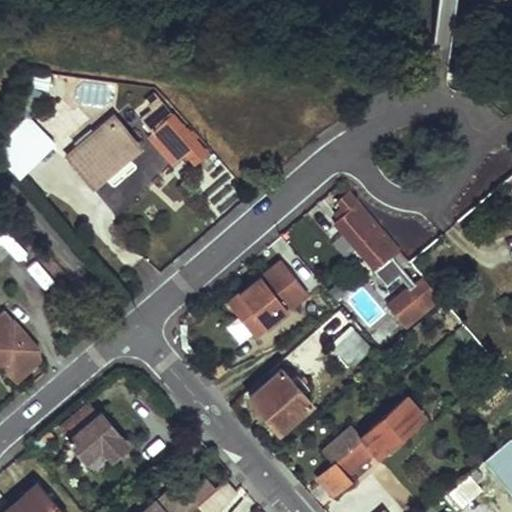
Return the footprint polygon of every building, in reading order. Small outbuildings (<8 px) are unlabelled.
[(50,73),(32,70),(28,79),(49,81),(50,73)] [(49,81),(28,79),(13,112),(30,118),(0,143),(0,147),(21,172),(54,143),(33,117),(42,91),(47,90),(49,81)] [(210,152),(155,92),(135,111),(155,132),(149,138),(172,163),(185,151),(196,163),(210,152)] [(145,143),(117,112),(71,152),(99,184),(145,143)] [(344,192),(329,204),(335,209),(329,214),(334,222),(330,225),(369,272),(367,272),(381,287),(393,278),(403,290),(383,307),(396,323),(434,291),(420,275),(412,282),(389,256),(395,251),(344,192)] [(307,295),(279,263),(227,307),(255,340),(307,295)] [(1,306),(0,306),(0,360),(7,368),(34,345),(1,306)] [(379,350),(358,326),(333,348),(353,371),(379,350)] [(39,362),(34,345),(7,368),(17,380),(39,362)] [(283,368),(252,394),(280,429),(312,401),(296,383),(302,378),(297,373),(291,378),(283,368)] [(432,381),(420,389),(424,396),(436,388),(432,381)] [(406,393),(360,433),(362,436),(318,474),(333,491),(422,412),(406,393)] [(87,400),(58,426),(69,438),(98,413),(87,400)] [(69,438),(97,471),(109,463),(106,459),(128,442),(102,409),(98,413),(69,438)] [(372,469),(406,506),(434,481),(400,444),(372,469)] [(468,470),(448,488),(463,504),(483,488),(468,470)] [(210,475),(203,480),(212,490),(219,484),(210,475)] [(30,494),(7,511),(66,511),(38,478),(25,489),(30,494)] [(200,501),(210,511),(234,490),(224,479),(219,484),(212,490),(200,501)] [(203,480),(180,500),(187,508),(189,510),(200,501),(212,490),(203,480)] [(168,486),(137,511),(182,511),(187,508),(180,500),(168,486)] [(0,511),(7,511),(30,494),(25,489),(0,509),(0,511)]
